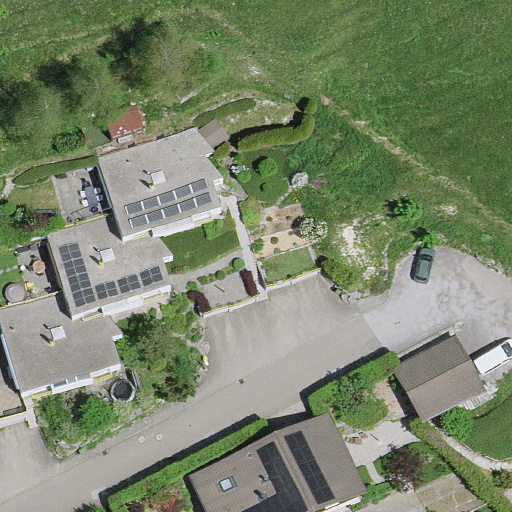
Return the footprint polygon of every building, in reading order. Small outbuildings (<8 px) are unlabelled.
[(193,146),(99,178),(115,224),(124,251),(154,240),(216,220),(210,202),(221,198),(204,177),(212,171),(193,146)] [(115,224),(47,246),(62,293),(73,327),(104,317),(169,296),(161,270),(171,267),(154,240),(124,251),(115,224)] [(257,260),(266,286),(320,267),(311,242),(257,260)] [(242,263),(187,282),(200,319),(255,300),(242,263)] [(62,293),(0,312),(0,332),(20,397),(118,366),(110,342),(122,338),(104,317),(73,327),(62,293)] [(0,419),(24,412),(20,397),(0,332),(0,419)] [(455,336),(395,369),(424,421),(484,389),(455,336)] [(327,511),(366,494),(329,414),(192,477),(208,511),(327,511)]
